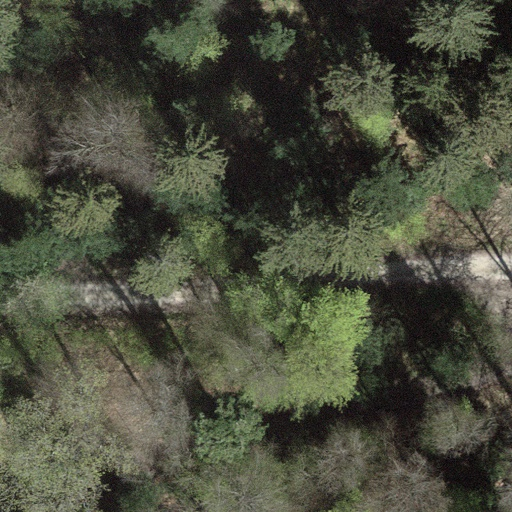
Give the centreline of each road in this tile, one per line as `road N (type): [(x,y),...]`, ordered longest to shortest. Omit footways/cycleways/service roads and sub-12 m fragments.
road 1 (track): [(0,291),(511,266)]
road 2 (track): [(511,366),(66,493),(28,511)]
